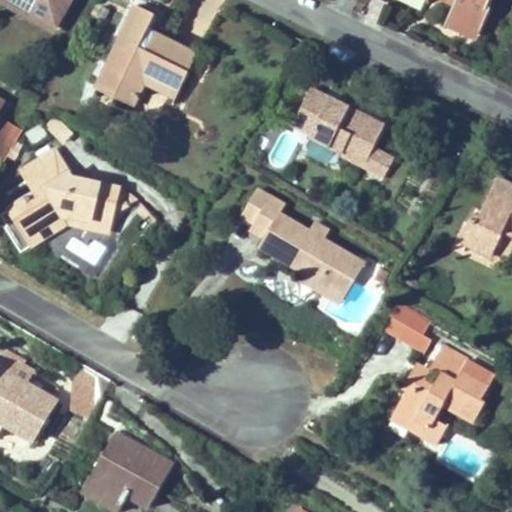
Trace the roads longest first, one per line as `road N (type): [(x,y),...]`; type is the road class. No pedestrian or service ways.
road 1 (residential): [(216,407),(0,282)]
road 2 (residential): [(304,0),(511,100)]
